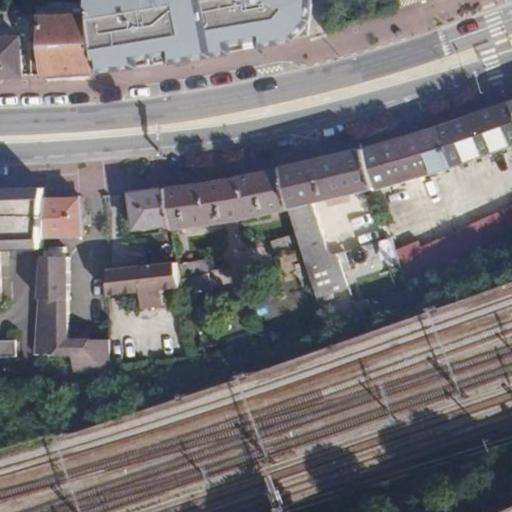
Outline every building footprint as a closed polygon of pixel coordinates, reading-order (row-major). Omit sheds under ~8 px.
[(92,0),(92,15),(97,70),(147,67),(211,57),(294,39),(310,21),(311,0),(92,0)] [(97,70),(92,15),(44,17),(46,75),(67,74),(97,73),(97,70)] [(25,36),(0,37),(0,77),(26,76),(25,36)] [(511,146),(511,102),(476,116),(441,128),(454,166),(511,146)] [(454,166),(441,128),(408,138),(366,150),(375,186),(376,189),(454,166)] [(375,186),(366,150),(330,158),(283,169),(291,209),(318,297),(350,288),(348,280),(398,264),(394,250),(391,237),(331,255),(314,202),(375,186)] [(291,209),(283,169),(235,179),(217,183),(182,187),(167,189),(173,224),(173,229),(291,209)] [(45,236),(47,200),(47,189),(8,190),(0,189),(0,299),(2,300),(2,250),(44,249),(45,236)] [(173,224),(167,189),(145,192),(132,193),(136,230),(173,224)] [(86,235),(84,198),(69,199),(47,200),(45,236),(86,235)] [(488,255),(511,244),(511,207),(474,225),(488,255)] [(411,291),(488,255),(474,225),(421,249),(417,241),(394,250),(398,264),(411,291)] [(300,246),(295,233),(273,241),(277,254),(300,246)] [(50,251),(44,251),(40,352),(59,354),(60,345),(60,339),(65,339),(64,299),(70,299),(70,258),(66,258),(50,257),(50,251)] [(205,260),(179,263),(182,286),(186,307),(212,303),(205,260)] [(179,263),(178,262),(124,269),(127,293),(145,291),(166,289),(182,286),(179,263)] [(17,339),(0,339),(0,356),(16,356),(17,339)] [(109,375),(110,339),(75,340),(75,345),(75,370),(109,375)]
